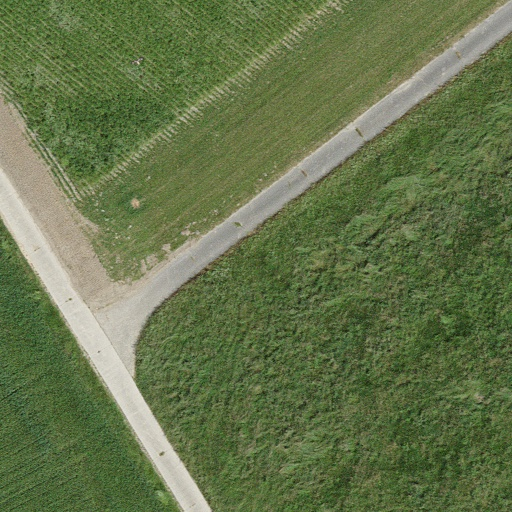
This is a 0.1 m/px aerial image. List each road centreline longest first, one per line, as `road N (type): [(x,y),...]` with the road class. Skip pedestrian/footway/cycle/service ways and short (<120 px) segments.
road 1 (track): [(90,339),(511,23)]
road 2 (track): [(205,511),(0,192)]
